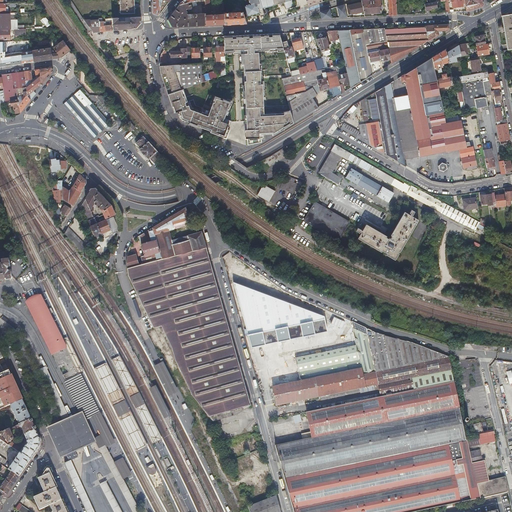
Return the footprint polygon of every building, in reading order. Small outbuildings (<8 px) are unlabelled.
[(118,0),(119,13),(133,13),(133,8),(132,8),(132,4),(133,4),(133,0),(118,0)] [(152,0),(153,12),(158,14),(161,0),(152,0)] [(161,0),(158,14),(169,0),(161,0)] [(205,13),(205,2),(192,4),(191,0),(189,1),(190,7),(190,8),(188,10),(185,9),(187,14),(190,14),(205,13)] [(204,0),(205,2),(205,13),(205,25),(206,25),(224,24),(223,13),(222,0),(217,0),(217,1),(219,2),(220,1),(220,14),(214,14),(214,13),(212,13),(212,11),(209,11),(208,0),(204,0)] [(248,0),(249,4),(248,4),(248,2),(243,3),(244,5),(243,5),(247,19),(260,16),(258,8),(264,7),(265,7),(275,5),(275,4),(284,1),(286,9),(294,6),(291,0),(248,0)] [(361,0),(361,2),(363,11),(364,12),(380,11),(380,7),(381,7),(380,0),(361,0)] [(395,0),(383,0),(384,5),(388,5),(388,15),(396,14),(395,0)] [(463,0),(465,10),(468,10),(481,7),(483,4),(482,0),(463,0)] [(190,7),(189,1),(181,2),(180,3),(169,19),(173,26),(205,25),(205,13),(190,14),(187,14),(185,9),(188,10),(190,8),(190,7)] [(354,4),(354,3),(351,4),(351,5),(347,6),(348,8),(349,15),(352,14),(353,15),(356,14),(356,13),(363,11),(361,2),(354,4)] [(431,3),(427,4),(424,4),(425,13),(429,13),(428,9),(434,8),(433,4),(435,4),(435,2),(431,3)] [(5,9),(7,9),(8,9),(8,6),(5,6),(5,3),(0,3),(0,11),(5,11),(5,9)] [(232,13),(223,13),(224,24),(245,22),(242,12),(235,13),(235,11),(232,11),(232,13)] [(0,28),(10,29),(9,13),(0,12),(0,28)] [(507,52),(511,50),(511,14),(501,16),(507,52)] [(140,16),(112,17),(113,21),(113,30),(121,29),(136,28),(140,22),(140,16)] [(100,32),(111,31),(111,22),(113,21),(112,17),(106,18),(106,19),(105,19),(104,22),(102,22),(102,18),(98,18),(100,32)] [(95,32),(100,32),(98,18),(96,18),(94,18),(94,19),(84,20),(92,31),(92,32),(93,32),(95,32)] [(441,30),(446,30),(448,28),(447,24),(433,25),(435,36),(441,33),(441,32),(441,30)] [(372,74),(369,62),(389,59),(390,64),(417,47),(435,36),(433,25),(426,25),(362,29),(362,32),(350,35),(349,29),(337,30),(339,39),(339,43),(344,63),(345,67),(346,72),(348,82),(349,88),(372,74)] [(10,29),(0,28),(0,38),(10,39),(10,29)] [(339,43),(339,39),(337,30),(328,30),(330,42),(335,41),(335,44),(339,43)] [(297,49),(297,51),(304,49),(301,38),(295,39),(293,33),(289,33),(294,50),(297,49)] [(484,44),(483,40),(482,35),(473,37),(474,46),(484,44)] [(329,48),(328,48),(325,36),(315,39),(317,44),(318,44),(320,50),(323,49),(324,54),(330,53),(329,48)] [(16,59),(21,59),(21,52),(20,40),(13,41),(13,52),(15,52),(16,59)] [(53,49),(55,52),(59,57),(69,49),(63,40),(61,42),(53,49)] [(286,41),(282,42),(287,59),(293,57),(290,48),(288,48),(286,41)] [(465,50),(466,50),(468,50),(467,43),(459,44),(460,47),(458,47),(460,56),(466,55),(465,50)] [(201,47),(202,52),(202,57),(205,56),(205,58),(208,58),(208,56),(213,56),(212,45),(207,45),(207,46),(201,47)] [(488,55),(487,50),(486,45),(475,46),(477,57),(488,55)] [(218,61),(225,60),(224,46),(217,46),(218,61)] [(170,52),(171,54),(171,56),(171,55),(172,57),(182,56),(183,58),(188,58),(188,54),(191,54),(191,47),(179,48),(180,51),(171,52),(170,52)] [(201,56),(200,52),(200,47),(192,47),(193,57),(201,56)] [(50,48),(32,50),(32,61),(51,59),(50,50),(50,48)] [(159,65),(168,64),(166,49),(165,48),(160,55),(159,65)] [(450,85),(449,81),(448,78),(445,78),(444,75),(441,75),(441,79),(435,80),(433,69),(440,68),(440,65),(441,65),(441,63),(447,62),(444,49),(399,76),(401,84),(404,84),(407,97),(408,106),(417,156),(455,148),(459,147),(464,146),(459,120),(457,120),(444,123),(443,117),(437,88),(450,85)] [(21,52),(21,59),(21,63),(32,61),(32,50),(21,52)] [(320,60),(314,62),(316,70),(317,70),(318,69),(322,69),(323,69),(321,64),(320,60)] [(469,65),(468,65),(469,69),(470,69),(470,72),(479,71),(477,61),(469,62),(469,65)] [(191,62),(168,64),(159,65),(161,73),(168,94),(203,82),(203,74),(202,62),(194,62),(191,62)] [(316,70),(314,62),(307,64),(307,66),(299,68),(299,69),(300,74),(301,74),(316,70)] [(324,71),(329,88),(335,87),(336,89),(340,89),(337,81),(335,70),(334,66),(330,67),(324,68),(324,71)] [(41,69),(38,69),(39,85),(41,85),(51,71),(50,67),(41,69)] [(29,70),(24,71),(27,93),(28,97),(32,92),(39,85),(38,69),(34,70),(33,70),(34,76),(31,80),(29,70)] [(320,74),(318,69),(317,70),(316,70),(301,74),(302,79),(320,74)] [(211,72),(203,74),(203,82),(218,76),(216,70),(211,72)] [(292,122),(290,111),(283,113),(283,114),(263,115),(261,115),(261,108),(263,108),(263,106),(262,83),(260,83),(259,70),(243,71),(244,84),(242,84),(243,98),(245,98),(247,144),(261,141),(260,137),(262,137),(262,131),(266,131),(266,132),(272,132),(272,135),(292,122)] [(17,88),(18,99),(20,112),(29,101),(29,98),(28,97),(27,93),(24,71),(12,73),(13,89),(17,88)] [(319,90),(329,88),(324,71),(322,71),(321,72),(323,77),(316,78),(319,90)] [(492,88),(492,91),(498,90),(500,89),(498,83),(494,83),(493,75),(497,74),(496,71),(485,72),(488,85),(491,84),(491,86),(490,86),(490,89),(492,88)] [(343,84),(348,82),(346,72),(338,74),(340,82),(342,81),(343,84)] [(10,100),(18,99),(17,88),(13,89),(12,73),(3,74),(1,74),(2,77),(3,87),(4,94),(5,100),(10,100)] [(282,78),(286,96),(305,91),(302,79),(301,74),(300,74),(292,76),(282,78)] [(473,106),(473,107),(473,108),(485,106),(481,79),(461,82),(457,82),(457,76),(452,77),(457,109),(473,106)] [(378,121),(368,123),(359,124),(361,134),(342,123),(340,128),(405,165),(403,159),(394,109),(392,95),(395,94),(392,81),(364,98),(366,110),(360,111),(362,121),(379,118),(380,121),(378,121)] [(291,96),(296,106),(293,107),(294,109),(312,98),(317,95),(312,87),(305,91),(286,96),(286,97),(291,96)] [(217,134),(227,138),(230,129),(227,128),(230,121),(224,119),(231,101),(223,98),(222,100),(216,98),(214,102),(213,102),(209,114),(202,112),(202,113),(190,109),(189,105),(186,106),(185,103),(188,102),(183,89),(168,95),(172,107),(174,107),(175,113),(179,112),(180,114),(178,114),(180,120),(183,122),(186,123),(186,121),(190,122),(189,124),(197,127),(197,126),(211,131),(217,133),(217,134)] [(498,90),(492,91),(491,91),(494,103),(500,102),(498,90)] [(92,138),(109,123),(80,91),(63,106),(74,118),(92,138)] [(289,110),(290,111),(294,109),(293,107),(296,106),(291,96),(286,97),(289,110)] [(290,111),(292,122),(295,121),(318,107),(312,98),(294,109),(290,111)] [(18,99),(10,100),(11,106),(13,106),(13,113),(20,112),(18,99)] [(346,113),(349,116),(357,108),(354,105),(346,113)] [(403,159),(417,156),(408,106),(405,107),(404,107),(394,109),(403,159)] [(501,116),(501,115),(502,115),(501,111),(500,111),(499,108),(492,109),(494,121),(501,119),(501,116)] [(444,123),(457,120),(456,114),(443,117),(444,123)] [(126,118),(124,120),(122,122),(130,131),(134,127),(126,118)] [(506,124),(495,126),(498,141),(509,139),(506,124)] [(140,149),(139,150),(148,159),(149,158),(154,163),(161,156),(144,137),(136,144),(140,149)] [(347,158),(408,193),(411,188),(371,165),(334,144),(331,150),(319,172),(338,184),(343,176),(338,173),(337,176),(331,173),(341,155),(346,159),(347,158)] [(459,147),(460,156),(468,154),(473,153),(471,145),(464,146),(459,147)] [(494,165),(492,156),(490,148),(482,150),(483,154),(484,158),(486,167),(494,165)] [(466,170),(471,169),(468,154),(460,156),(463,168),(466,167),(466,170)] [(501,174),(504,173),(502,161),(501,155),(496,156),(497,162),(498,162),(501,174)] [(480,168),(486,167),(484,158),(478,160),(480,168)] [(54,165),(49,166),(50,171),(57,170),(57,168),(65,167),(64,160),(60,159),(60,164),(54,165)] [(502,161),(504,173),(511,172),(508,160),(502,161)] [(445,163),(443,163),(440,162),(437,166),(438,171),(442,172),(446,168),(445,163)] [(388,202),(391,197),(393,192),(382,186),(382,187),(362,175),(351,168),(345,178),(357,184),(377,195),(377,196),(388,202)] [(79,173),(69,190),(64,188),(61,186),(61,188),(61,198),(72,205),(86,183),(85,179),(79,173)] [(61,186),(64,188),(70,178),(65,175),(62,180),(61,186)] [(279,183),(280,184),(282,184),(280,188),(292,193),(296,183),(293,182),(284,179),(281,178),(279,183)] [(55,183),(52,183),(54,202),(59,202),(57,189),(61,188),(61,186),(62,180),(55,180),(55,183)] [(257,195),(268,201),(274,190),(263,184),(257,195)] [(411,188),(408,193),(407,194),(476,230),(480,222),(448,206),(444,204),(444,203),(412,185),(411,188)] [(104,213),(105,217),(113,214),(115,213),(111,204),(95,189),(90,189),(84,198),(90,211),(93,210),(91,205),(93,202),(102,210),(103,212),(104,213)] [(481,203),(495,203),(494,197),(494,193),(490,193),(490,195),(486,195),(486,194),(481,194),(481,203)] [(494,197),(495,203),(495,208),(505,207),(504,196),(494,197)] [(475,197),(469,198),(462,199),(463,209),(477,207),(475,197)] [(90,211),(84,198),(80,205),(84,211),(83,211),(95,235),(100,233),(93,217),(90,211)] [(104,213),(103,212),(102,210),(93,202),(91,205),(93,210),(90,211),(93,217),(98,214),(99,216),(104,213)] [(60,212),(63,213),(66,215),(71,208),(64,204),(60,212)] [(315,204),(310,212),(305,221),(339,240),(349,222),(315,204)] [(135,253),(130,255),(125,256),(125,259),(125,263),(125,264),(128,273),(141,300),(153,325),(160,323),(167,336),(171,346),(173,353),(174,359),(183,377),(191,392),(200,404),(208,414),(234,408),(251,404),(201,230),(172,239),(169,230),(185,225),(183,220),(188,218),(187,215),(188,213),(187,209),(185,208),(185,207),(148,228),(151,239),(147,241),(144,231),(138,234),(144,253),(140,254),(143,261),(138,263),(135,253)] [(358,238),(374,247),(382,251),(383,250),(387,252),(386,254),(396,259),(418,219),(412,215),(411,216),(410,216),(412,214),(413,214),(415,211),(411,209),(409,212),(411,213),(410,214),(405,211),(391,235),(392,235),(391,238),(389,237),(388,238),(386,237),(386,235),(366,224),(363,231),(364,231),(363,232),(360,231),(361,230),(361,229),(358,227),(356,231),(359,233),(360,232),(362,232),(358,238)] [(503,220),(503,221),(505,221),(504,211),(495,212),(496,221),(503,220)] [(105,217),(104,213),(99,216),(98,214),(93,217),(100,233),(102,237),(111,232),(105,219),(106,219),(105,217)] [(111,232),(115,229),(110,217),(106,219),(105,219),(111,232)] [(68,227),(66,230),(64,233),(81,251),(87,247),(68,227)] [(295,277),(297,274),(300,270),(246,231),(241,238),(295,277)] [(414,390),(453,382),(447,356),(411,341),(410,342),(403,340),(393,337),(378,333),(369,329),(356,323),(342,317),(326,309),(319,306),(309,302),(301,298),(296,296),(284,291),(269,280),(238,258),(229,252),(226,255),(222,258),(225,266),(240,268),(252,277),(250,280),(276,406),(323,396),(374,386),(411,378),(414,390)] [(5,277),(12,276),(11,268),(8,269),(7,268),(7,265),(7,264),(10,264),(9,256),(1,257),(2,260),(5,277)] [(67,372),(65,373),(62,374),(64,379),(91,434),(104,427),(80,372),(78,373),(65,346),(64,344),(63,342),(40,294),(39,295),(27,301),(31,311),(58,365),(62,363),(63,363),(68,371),(67,372)] [(120,357),(112,361),(153,444),(162,439),(120,357)] [(163,360),(153,365),(166,390),(169,396),(179,390),(163,360)] [(98,366),(95,368),(136,451),(147,446),(106,363),(103,364),(98,366)] [(478,366),(468,369),(458,371),(470,421),(490,417),(478,366)] [(70,419),(46,367),(39,370),(62,420),(63,422),(70,419)] [(12,377),(8,369),(3,372),(0,373),(0,402),(3,401),(6,400),(5,398),(18,391),(14,382),(12,377)] [(461,419),(453,382),(414,390),(396,394),(306,413),(312,439),(275,446),(288,492),(293,511),(413,511),(459,502),(458,497),(463,496),(469,495),(463,464),(457,465),(455,460),(462,459),(460,451),(461,451),(460,445),(452,446),(452,443),(460,441),(465,440),(461,419)] [(6,400),(3,401),(6,406),(11,404),(22,399),(18,391),(5,398),(6,400)] [(11,404),(19,423),(30,417),(26,408),(22,399),(11,404)] [(62,420),(45,427),(60,458),(97,441),(83,411),(62,420)] [(23,427),(26,433),(35,429),(34,426),(33,423),(30,417),(19,423),(16,424),(17,426),(21,425),(23,427)] [(0,434),(1,435),(2,435),(4,434),(8,441),(14,438),(9,428),(0,431),(0,434)] [(26,444),(20,452),(30,460),(40,446),(40,442),(40,439),(37,432),(35,429),(26,433),(22,435),(25,440),(27,440),(26,444)] [(488,433),(479,435),(481,445),(495,442),(493,432),(492,432),(488,433)] [(140,511),(100,435),(93,438),(132,511),(140,511)] [(9,444),(4,441),(0,437),(0,445),(7,450),(10,445),(9,444)] [(463,464),(469,495),(470,500),(493,495),(508,491),(504,476),(489,480),(485,461),(482,462),(470,464),(468,451),(465,440),(460,441),(460,445),(461,451),(460,451),(462,459),(463,464)] [(482,462),(479,449),(468,451),(470,464),(482,462)] [(8,469),(11,471),(12,471),(19,476),(30,460),(20,452),(15,458),(14,457),(13,459),(14,460),(8,469)] [(95,511),(71,460),(65,463),(87,511),(95,511)] [(153,475),(154,474),(155,474),(156,470),(153,464),(150,466),(147,467),(150,473),(153,475)] [(50,505),(53,511),(69,511),(63,499),(62,500),(59,494),(56,487),(58,486),(49,468),(47,468),(42,475),(43,476),(38,478),(44,493),(34,497),(39,510),(50,505)] [(12,471),(5,480),(13,486),(19,476),(12,471),(11,471),(12,471)] [(13,486),(5,480),(0,487),(0,489),(7,494),(13,486)] [(122,511),(106,480),(99,484),(113,511),(122,511)] [(281,511),(276,495),(265,500),(264,500),(249,507),(250,511),(281,511)]
